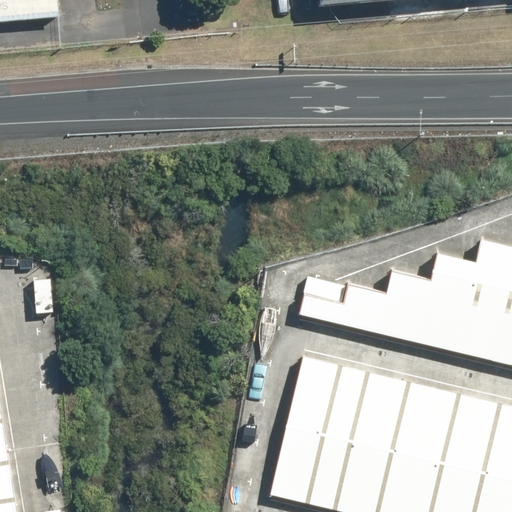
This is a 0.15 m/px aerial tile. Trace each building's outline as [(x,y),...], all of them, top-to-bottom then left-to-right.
[(59,0),(0,0),(0,20),(61,16),(59,0)] [(306,292),(301,313),(511,362),(511,244),(485,238),(479,261),(440,252),(434,278),(393,269),(388,290),(350,281),(345,301),(306,292)] [(511,511),(511,404),(305,355),(271,494),(347,511),(511,511)] [(21,511),(0,383),(0,511),(21,511)] [(64,437),(58,399),(39,402),(44,440),(64,437)]
